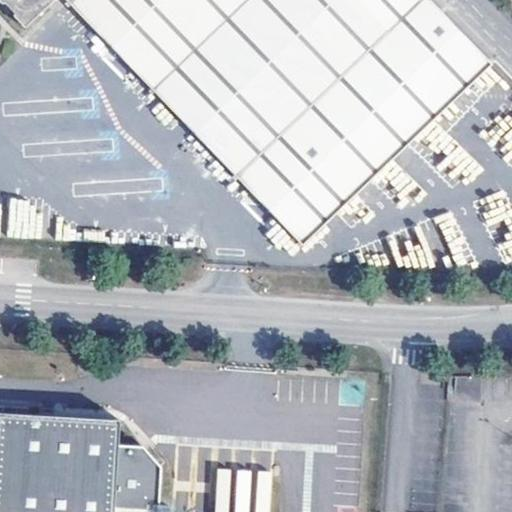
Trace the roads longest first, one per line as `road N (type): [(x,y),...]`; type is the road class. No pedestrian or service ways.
road 1 (unclassified): [(0,298),(412,323),(511,321)]
road 2 (unknown): [(231,312),(248,397),(0,374)]
road 3 (unknown): [(412,323),(398,511)]
road 4 (unknown): [(298,497),(300,416),(284,403),(248,397)]
